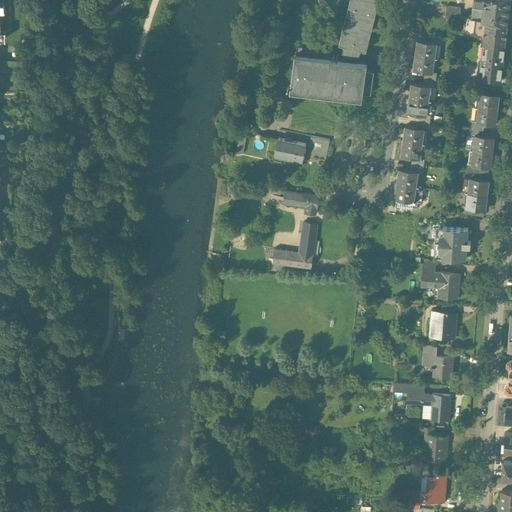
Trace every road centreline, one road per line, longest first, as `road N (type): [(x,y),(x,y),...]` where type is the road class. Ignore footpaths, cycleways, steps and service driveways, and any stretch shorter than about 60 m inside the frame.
road 1 (residential): [(483,511),(511,197)]
road 2 (residential): [(383,193),(411,0)]
